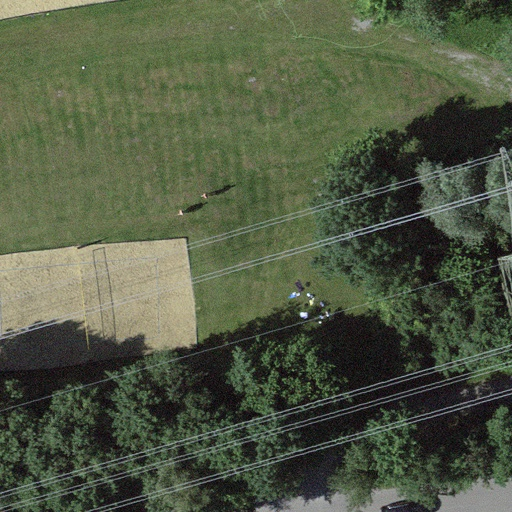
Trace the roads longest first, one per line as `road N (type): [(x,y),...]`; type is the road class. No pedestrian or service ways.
road 1 (track): [(321,511),(349,457),(407,422),(511,393)]
road 2 (unclassified): [(379,511),(511,496)]
